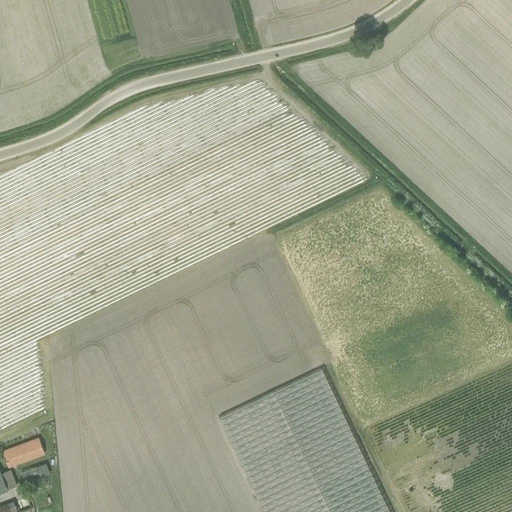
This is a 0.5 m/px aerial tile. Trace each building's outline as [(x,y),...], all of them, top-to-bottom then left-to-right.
[(390,511),(322,368),(219,417),(263,511),(390,511)] [(2,451),(4,457),(8,466),(45,453),(39,438),(2,451)] [(45,462),(21,471),(24,481),(49,472),(45,462)] [(0,493),(8,490),(0,469),(0,493)] [(18,511),(14,501),(0,505),(0,511),(18,511)]
